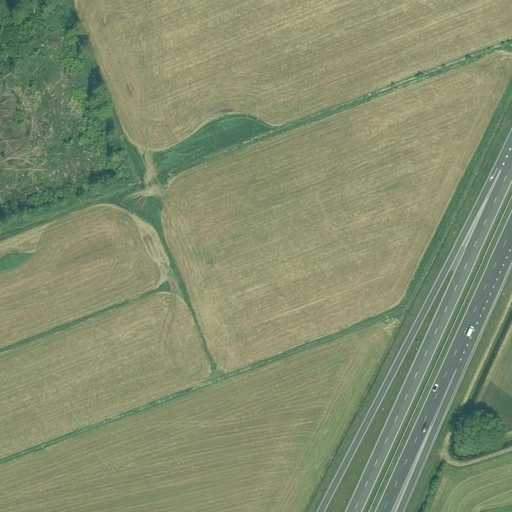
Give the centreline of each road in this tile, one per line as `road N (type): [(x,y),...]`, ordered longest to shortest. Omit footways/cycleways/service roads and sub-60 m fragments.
road 1 (trunk): [(508,173),(454,250),(319,511)]
road 2 (trunk): [(508,173),(353,511)]
road 3 (trunk): [(383,511),(449,366)]
road 4 (trunk): [(399,511),(449,366)]
road 5 (trunk): [(449,366),(511,228)]
